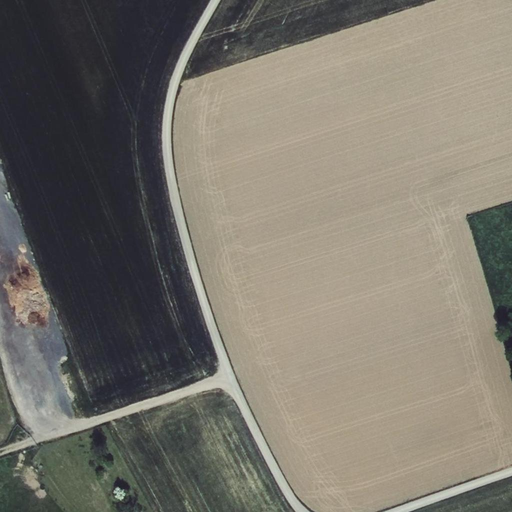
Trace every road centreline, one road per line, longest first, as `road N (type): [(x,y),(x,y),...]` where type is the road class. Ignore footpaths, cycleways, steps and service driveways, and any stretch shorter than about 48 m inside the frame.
road 1 (track): [(215,0),(172,88),(169,168),(229,376),(302,511)]
road 2 (track): [(229,376),(0,454)]
road 3 (track): [(394,511),(511,472)]
